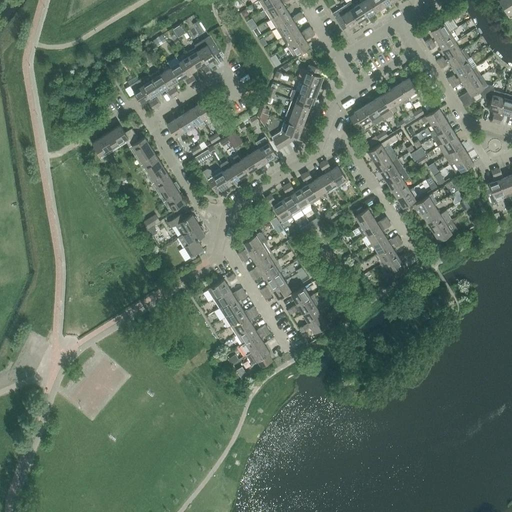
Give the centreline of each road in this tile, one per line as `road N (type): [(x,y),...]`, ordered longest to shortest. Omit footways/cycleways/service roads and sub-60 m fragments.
road 1 (residential): [(414,247),(333,121)]
road 2 (residential): [(225,215),(238,197),(309,156),(333,121)]
road 3 (residential): [(298,359),(228,252)]
road 4 (residential): [(225,215),(201,209),(147,122)]
